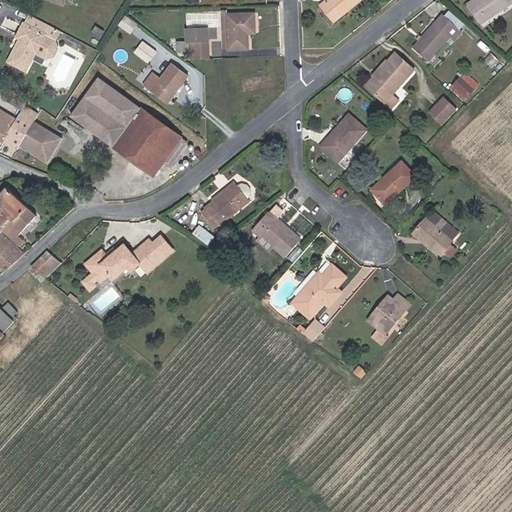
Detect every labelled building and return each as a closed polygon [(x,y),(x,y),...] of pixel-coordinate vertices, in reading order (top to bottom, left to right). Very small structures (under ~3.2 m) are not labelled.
[(358,0),(324,0),(318,6),(329,19),(345,6),(347,9),(358,0)] [(511,0),(478,0),(468,7),(478,23),(511,0)] [(347,9),(345,6),(329,19),(331,22),(347,9)] [(220,11),(188,11),(188,24),(219,25),(220,11)] [(44,33),(49,24),(28,12),(23,22),(44,33)] [(253,28),(253,13),(227,14),(227,16),(228,45),(228,48),(247,48),(247,33),(247,29),(253,28)] [(132,32),(138,22),(126,14),(119,24),(132,32)] [(460,32),(441,15),(412,48),(432,66),(440,58),(433,52),(449,35),(453,40),(460,32)] [(44,33),(23,22),(16,35),(19,37),(8,59),(26,69),(44,33)] [(207,39),(206,26),(186,27),(186,40),(193,40),(207,39)] [(219,26),(209,26),(209,37),(219,37),(219,26)] [(207,57),(207,39),(193,40),(194,50),(199,50),(199,57),(207,57)] [(155,50),(142,40),(133,52),(147,62),(155,50)] [(411,69),(393,52),(386,60),(385,61),(387,63),(374,76),(373,74),(371,76),(364,84),(380,99),(387,91),(389,93),(411,69)] [(386,60),(384,58),(369,74),(371,76),(373,74),(374,76),(387,63),(385,61),(386,60)] [(187,74),(171,62),(159,77),(151,72),(142,84),(166,100),(176,87),(177,87),(187,74)] [(464,100),(480,84),(466,70),(450,86),(464,100)] [(71,114),(113,143),(141,105),(99,75),(71,114)] [(26,99),(11,88),(5,96),(22,107),(24,104),(26,99)] [(389,93),(387,91),(380,99),(387,106),(394,98),(389,93)] [(452,108),(442,98),(428,112),(438,122),(452,108)] [(15,119),(4,141),(18,148),(21,144),(34,119),(38,112),(24,104),(22,107),(15,119)] [(181,134),(141,105),(113,143),(153,172),(163,159),(181,134)] [(0,139),(4,141),(15,119),(0,111),(0,139)] [(362,130),(345,115),(331,131),(333,134),(321,148),(334,161),(362,130)] [(34,119),(21,144),(36,153),(50,128),(34,119)] [(63,135),(50,128),(36,153),(50,160),(63,135)] [(333,134),(331,131),(318,146),(321,148),(333,134)] [(188,139),(181,134),(163,159),(170,163),(188,139)] [(412,177),(397,162),(367,189),(382,206),(412,177)] [(0,229),(6,223),(8,225),(4,230),(15,240),(19,236),(40,215),(26,202),(22,198),(6,184),(0,190),(0,229)] [(227,189),(224,186),(204,203),(205,205),(227,189)] [(244,198),(245,192),(241,187),(235,186),(230,190),(239,202),(244,198)] [(230,190),(228,188),(227,189),(205,205),(198,211),(212,229),(241,205),(239,202),(230,190)] [(49,207),(35,193),(26,202),(40,215),(49,207)] [(454,233),(428,210),(421,217),(447,240),(454,233)] [(278,232),(260,217),(247,233),(252,237),(248,242),(262,252),(265,247),(281,259),(295,241),(280,229),(278,232)] [(447,240),(421,217),(408,232),(434,255),(447,240)] [(210,237),(195,226),(189,234),(204,245),(210,237)] [(0,232),(0,265),(5,270),(6,270),(22,253),(1,232),(0,232)] [(152,240),(164,254),(172,248),(160,234),(152,240)] [(93,271),(97,277),(100,280),(108,273),(112,277),(127,265),(130,269),(139,261),(146,270),(164,254),(152,240),(150,237),(131,252),(123,243),(108,257),(101,249),(85,262),(93,271)] [(224,250),(219,243),(209,251),(214,258),(224,250)] [(45,250),(29,267),(43,280),(59,263),(45,250)] [(340,278),(327,266),(317,277),(314,273),(304,284),(292,298),(308,313),(317,303),(322,307),(335,293),(330,289),(340,278)] [(82,280),(90,289),(95,284),(92,281),(97,277),(93,271),(82,280)] [(267,299),(262,294),(258,299),(263,304),(267,299)] [(405,305),(393,294),(388,300),(400,311),(405,305)] [(77,302),(67,295),(65,298),(71,303),(74,305),(77,302)] [(388,300),(384,297),(364,319),(374,329),(368,336),(377,344),(383,336),(380,333),(400,311),(388,300)] [(308,313),(292,298),(286,303),(304,318),(308,313)] [(11,321),(0,307),(0,328),(2,331),(11,321)] [(316,331),(308,323),(300,333),(308,340),(316,331)]
